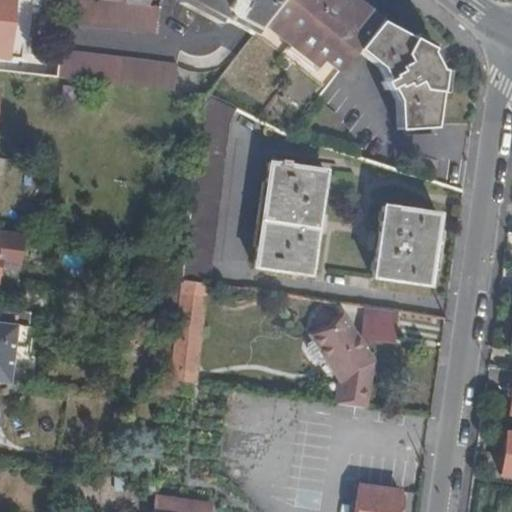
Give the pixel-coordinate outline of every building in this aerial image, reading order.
[(156,7),(147,6),(126,4),(121,3),(93,0),(66,0),(63,24),(153,34),(156,7)] [(229,19),(255,33),(262,23),(267,17),(281,0),(180,0),(226,25),(229,19)] [(323,60),(338,71),(356,49),(377,24),(379,20),(355,1),(348,8),(337,0),(281,0),(267,17),(292,35),(287,42),(290,45),(289,46),(316,68),(323,60)] [(267,17),(262,23),(287,42),(292,35),(267,17)] [(377,24),(356,49),(379,68),(385,80),(382,81),(385,90),(389,89),(395,99),(396,131),(431,128),(438,72),(377,24)] [(71,80),(172,91),(175,66),(59,52),(56,78),(71,80)] [(176,111),(201,114),(203,95),(176,92),(174,111),(176,111)] [(181,281),(206,285),(208,285),(226,123),(233,110),(203,95),(201,114),(196,155),(184,254),(183,262),(181,281)] [(171,152),(196,155),(201,114),(176,111),(171,152)] [(57,178),(58,167),(29,163),(28,168),(42,170),(41,176),(57,178)] [(308,277),(323,172),(268,164),(252,269),(308,277)] [(436,215),(381,208),(371,278),(426,286),(436,215)] [(173,279),(181,281),(183,262),(175,261),(173,279)] [(167,302),(178,304),(181,281),(173,279),(169,279),(167,302)] [(175,329),(169,380),(195,384),(200,337),(207,338),(208,327),(202,326),(206,285),(181,281),(178,304),(175,329)] [(24,302),(48,304),(50,289),(26,287),(24,302)] [(30,312),(47,314),(48,304),(24,302),(23,311),(30,312)] [(23,311),(0,308),(0,322),(28,326),(30,312),(23,311)] [(408,339),(411,315),(382,311),(378,335),(408,339)] [(340,383),(336,405),(363,409),(369,370),(366,366),(371,362),(352,334),(348,332),(349,327),(345,327),(339,318),(334,321),(329,316),(320,315),(311,321),(310,328),(314,335),(310,339),(312,343),(307,346),(306,353),(313,362),(317,364),(323,360),(340,383)] [(0,383),(9,385),(14,344),(26,345),(28,326),(0,322),(0,383)] [(164,369),(167,348),(155,346),(152,367),(164,369)] [(0,405),(7,406),(9,385),(0,383),(0,405)] [(145,481),(157,482),(163,428),(152,426),(145,481)] [(511,433),(506,433),(500,476),(511,477),(511,433)] [(396,511),(399,493),(359,487),(355,511),(396,511)] [(155,498),(153,511),(182,511),(183,502),(155,498)]
